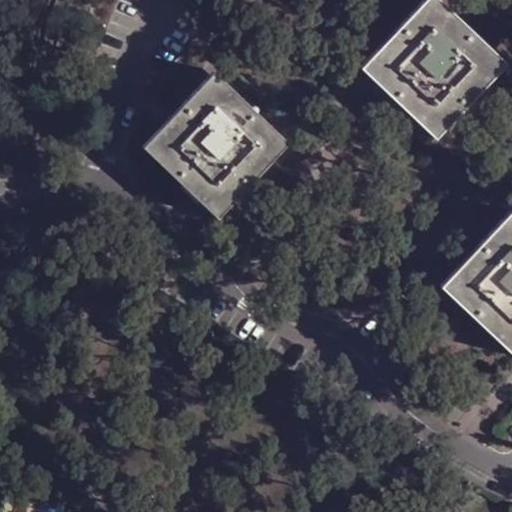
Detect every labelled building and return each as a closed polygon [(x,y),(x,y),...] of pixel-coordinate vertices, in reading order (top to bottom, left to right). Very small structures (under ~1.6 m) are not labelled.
[(507,62),(473,31),(469,35),(446,13),(450,9),(440,0),(422,0),(401,23),(405,27),(382,52),(378,47),(361,66),(393,97),(397,94),(422,116),(418,120),(436,137),(466,104),(463,100),(486,76),(489,80),(507,62)] [(473,31),(450,9),(446,13),(469,35),(473,31)] [(405,27),(401,23),(378,47),(382,52),(405,27)] [(232,88),(214,71),(184,103),(188,108),(166,132),(162,127),(144,146),(177,178),(181,172),(205,195),(201,200),(219,216),(250,184),(247,179),(269,156),(273,160),(289,141),(257,111),(253,114),(229,91),(232,88)] [(463,100),(466,104),(489,80),(486,76),(463,100)] [(257,111),(232,88),(229,91),(253,114),(257,111)] [(393,97),(418,120),(422,116),(397,94),(393,97)] [(162,127),(166,132),(188,108),(184,103),(162,127)] [(250,184),(273,160),(269,156),(247,179),(250,184)] [(201,200),(205,195),(181,172),(177,178),(201,200)] [(511,210),(481,243),(485,247),(462,271),(458,267),(441,284),(474,316),(477,312),(501,335),(497,338),(511,352),(511,210)] [(485,247),(481,243),(458,267),(462,271),(485,247)] [(167,284),(181,263),(159,250),(146,270),(167,284)] [(474,316),(497,338),(501,335),(477,312),(474,316)]
